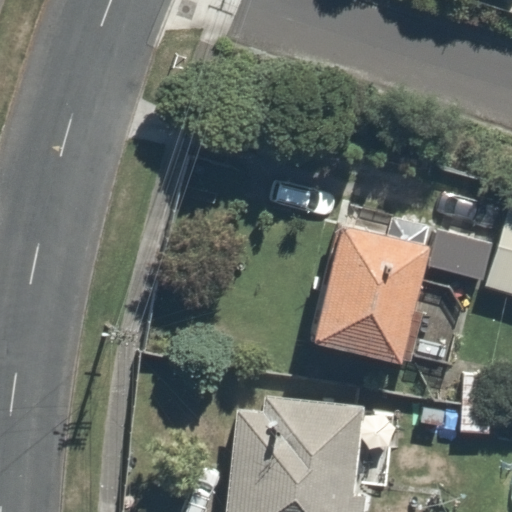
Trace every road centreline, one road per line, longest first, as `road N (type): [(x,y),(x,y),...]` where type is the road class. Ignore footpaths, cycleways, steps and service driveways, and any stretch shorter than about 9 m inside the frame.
road 1 (residential): [(2,511),(3,441),(31,270),(111,0)]
road 2 (residential): [(214,0),(511,92)]
